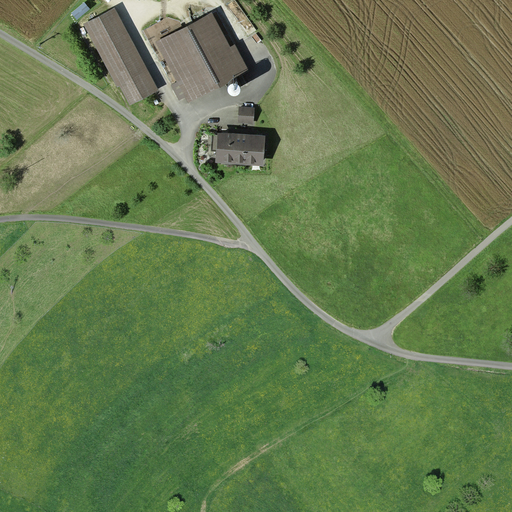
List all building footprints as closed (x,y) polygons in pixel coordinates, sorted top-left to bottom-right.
[(148,70),(115,7),(83,24),(116,87),(119,85),(148,70)] [(188,103),(248,70),(235,45),(230,47),(212,13),(156,43),(177,81),(171,85),(179,101),(185,97),(188,103)] [(148,70),(119,85),(130,105),(158,91),(148,70)] [(255,107),(239,106),(238,123),(253,124),(255,107)] [(265,136),(217,132),(217,135),(212,134),(211,151),(216,151),(215,163),(263,166),(265,136)]
